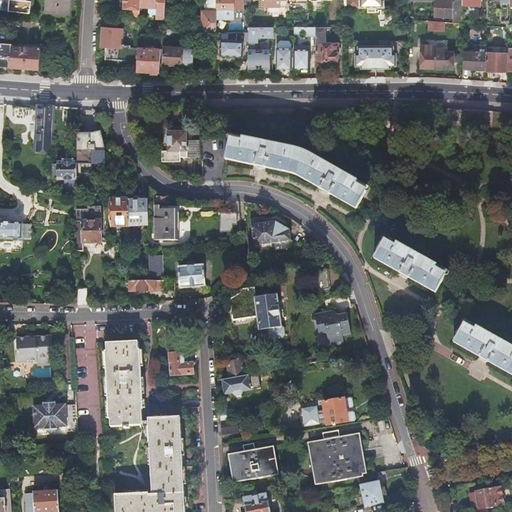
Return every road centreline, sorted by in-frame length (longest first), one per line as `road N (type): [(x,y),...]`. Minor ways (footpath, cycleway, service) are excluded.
road 1 (residential): [(117,93),(122,137),(164,184),(278,200),(330,238),(364,302),(419,473)]
road 2 (secondary): [(511,96),(117,93)]
road 3 (residential): [(215,511),(194,316),(0,313)]
